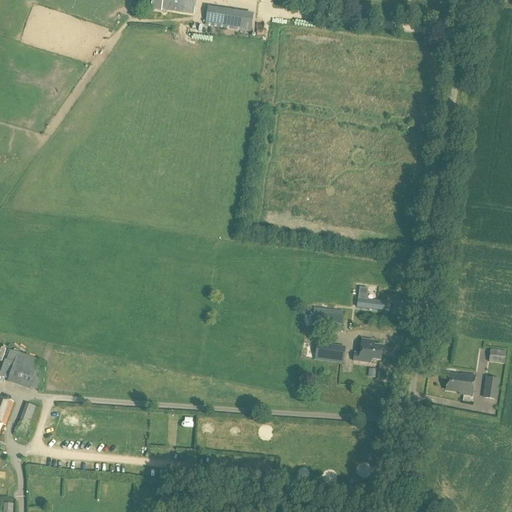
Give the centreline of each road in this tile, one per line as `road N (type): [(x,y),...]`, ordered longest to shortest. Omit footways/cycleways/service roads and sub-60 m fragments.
road 1 (unclassified): [(393,511),(466,0)]
road 2 (unknown): [(216,0),(461,34)]
